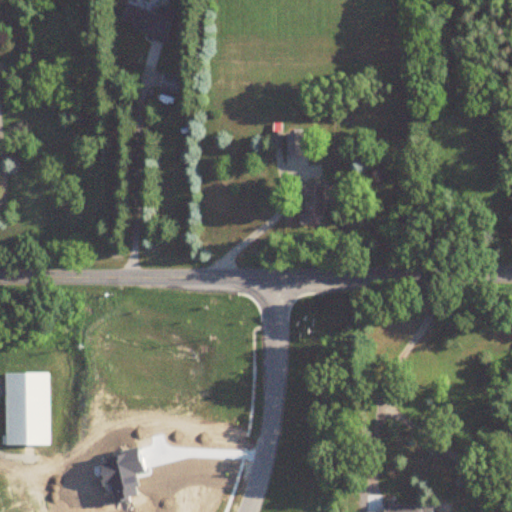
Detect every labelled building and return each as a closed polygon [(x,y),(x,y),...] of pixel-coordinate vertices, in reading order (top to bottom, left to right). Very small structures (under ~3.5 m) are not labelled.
[(165,42),(174,10),(158,5),(156,12),(126,3),(118,27),(165,42)] [(281,132),(272,133),(273,146),(281,146),(281,132)] [(308,134),(286,134),(286,157),(308,157),(308,134)] [(323,187),(297,187),(297,225),(323,225),(323,187)] [(1,372),(45,373),(48,443),(3,442),(1,372)] [(381,499),(381,511),(431,511),(431,501),(381,499)]
